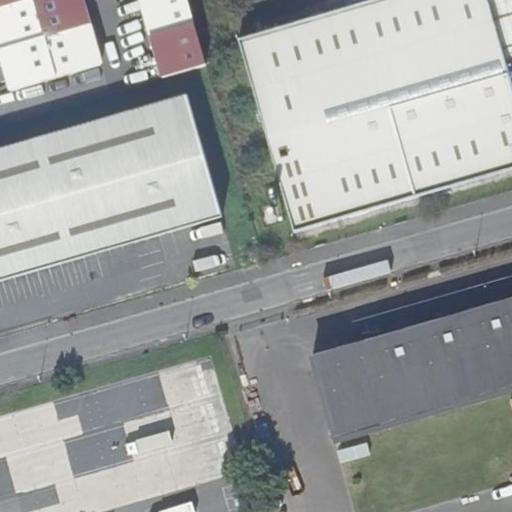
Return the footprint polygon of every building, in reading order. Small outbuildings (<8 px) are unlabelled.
[(0,0),(0,59),(11,97),(101,71),(80,0),(0,0)] [(183,0),(137,0),(160,79),(203,67),(183,0)] [(497,20),(490,0),(361,0),(241,34),(295,227),(511,166),(511,70),(507,56),(497,20)] [(511,0),(491,0),(497,20),(507,56),(511,54),(511,0)] [(185,97),(0,150),(0,280),(220,216),(185,97)] [(511,276),(410,306),(418,329),(359,346),(358,347),(382,427),(511,388),(511,276)] [(352,323),(359,346),(418,329),(410,306),(352,323)] [(382,427),(358,347),(310,360),(334,441),(382,427)]
